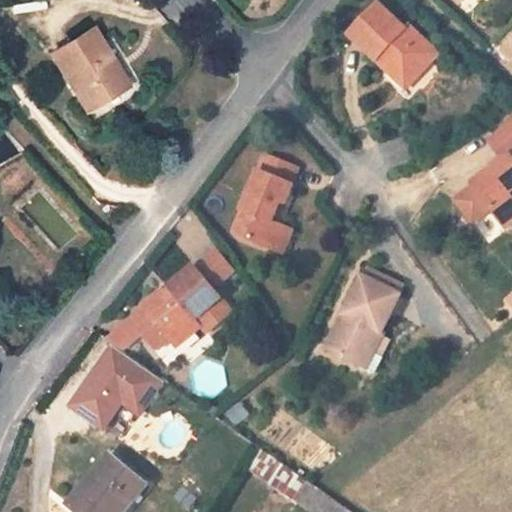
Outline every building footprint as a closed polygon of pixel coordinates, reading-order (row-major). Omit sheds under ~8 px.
[(413,83),(439,55),(411,27),(408,31),(381,6),(352,37),(377,61),(381,58),(392,69),(395,66),(413,83)] [(91,30),(51,55),(85,112),(121,89),(108,67),(112,64),(91,30)] [(377,61),(407,90),(413,83),(395,66),(392,69),(381,58),(377,61)] [(484,132),(499,152),(511,141),(511,127),(504,116),(484,132)] [(511,153),(473,185),(474,187),(492,209),(502,223),(511,214),(511,197),(509,194),(511,191),(511,153)] [(240,212),(244,213),(235,235),(272,250),(279,248),(285,234),(282,227),(272,224),(281,203),(286,204),(293,186),(291,185),(298,169),(264,155),(240,212)] [(492,209),(474,187),(459,199),(458,204),(471,220),(476,221),(492,209)] [(511,225),(511,214),(502,223),(507,229),(511,225)] [(285,234),(279,248),(272,250),(283,255),(293,232),(282,227),(285,234)] [(218,250),(197,268),(214,288),(235,271),(218,250)] [(207,334),(234,311),(214,288),(197,268),(196,266),(169,289),(174,294),(169,299),(164,293),(161,290),(141,306),(144,310),(130,321),(138,330),(153,349),(159,349),(170,340),(176,348),(201,327),(207,334)] [(368,268),(363,277),(401,296),(405,287),(368,268)] [(339,326),(327,349),(359,365),(376,374),(384,358),(375,353),(385,333),(383,332),(401,296),(363,277),(344,315),(348,317),(343,327),(339,326)] [(174,294),(169,289),(164,293),(169,299),(174,294)] [(344,315),(339,326),(343,327),(348,317),(344,315)] [(130,321),(125,325),(133,334),(138,330),(130,321)] [(125,325),(108,340),(115,345),(118,347),(133,334),(125,325)] [(118,347),(115,345),(72,407),(104,430),(123,403),(141,416),(166,380),(118,347)] [(240,403),(226,415),(236,427),(250,415),(240,403)] [(287,465),(265,450),(252,470),(273,485),(287,465)] [(124,511),(147,486),(111,455),(69,506),(76,511),(124,511)] [(352,511),(287,465),(273,485),(312,511),(352,511)]
